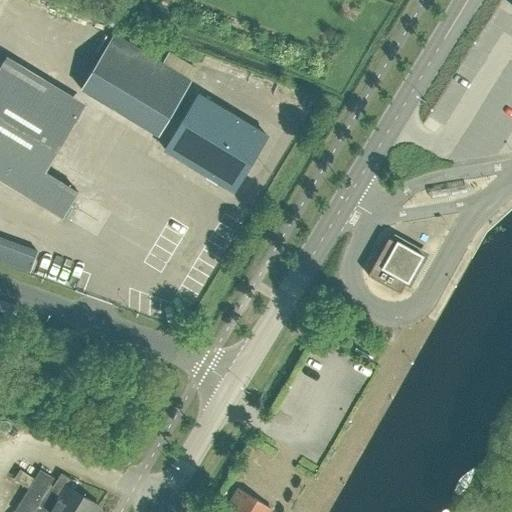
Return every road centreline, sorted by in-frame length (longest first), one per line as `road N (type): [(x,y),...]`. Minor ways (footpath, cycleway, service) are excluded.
road 1 (primary): [(233,385),(466,0)]
road 2 (unclassified): [(0,288),(176,352),(233,385)]
road 3 (primary): [(155,511),(233,385)]
